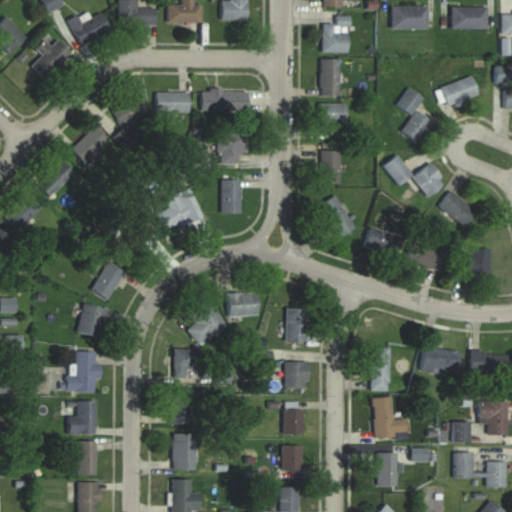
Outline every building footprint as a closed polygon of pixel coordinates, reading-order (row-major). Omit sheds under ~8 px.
[(39,0),(45,11),(58,4),(56,0),(39,0)] [(152,25),(152,8),(135,8),(135,0),(115,0),(116,25),(152,25)] [(165,22),(199,22),(199,4),(191,4),(191,0),(178,0),(178,3),(165,3),(165,22)] [(244,0),(227,0),(228,1),(218,1),(218,20),(245,20),(244,0)] [(339,8),(339,0),(320,0),(320,8),(339,8)] [(389,28),(426,28),(426,7),(389,7),(389,28)] [(485,7),(448,7),(448,28),(485,28),(485,7)] [(511,32),(511,10),(498,10),(498,33),(511,32)] [(67,20),(77,45),(107,31),(99,12),(88,17),(85,12),(67,20)] [(23,37),(3,17),(0,19),(0,46),(7,53),(23,37)] [(319,52),(346,52),(346,17),(333,17),(333,23),(319,23),(319,52)] [(39,55),(27,67),(40,80),(68,52),(55,39),(48,46),(41,39),(32,48),(39,55)] [(317,96),(336,96),(336,58),(317,58),(317,96)] [(511,82),(511,64),(492,65),(492,82),(511,82)] [(476,97),(469,76),(436,87),(443,108),(476,97)] [(511,87),(501,88),(501,107),(511,107),(511,87)] [(394,105),(409,115),(398,132),(415,143),(429,121),(412,110),(420,97),(405,88),(394,105)] [(245,109),(245,90),(198,90),(198,109),(245,109)] [(186,112),(186,92),(153,92),(153,112),(186,112)] [(109,108),(119,125),(144,111),(135,94),(109,108)] [(344,103),(316,103),(316,130),(328,130),(328,122),(344,122),(344,103)] [(94,159),(90,156),(106,140),(92,126),(69,148),(86,167),(94,159)] [(245,153),(245,128),(215,128),(215,163),(237,163),(237,153),(245,153)] [(317,183),(338,183),(338,150),(317,150),(317,183)] [(380,166),(396,185),(409,174),(393,155),(380,166)] [(47,196),(71,172),(58,159),(34,183),(47,196)] [(443,181),(426,163),(409,178),(425,197),(443,181)] [(218,212),(238,212),(238,178),(218,178),(218,212)] [(474,211),(448,190),(436,206),(461,226),(474,211)] [(1,216),(15,230),(39,207),(24,193),(1,216)] [(317,205),(336,237),(353,227),(333,195),(317,205)] [(160,229),(185,220),(179,202),(154,212),(160,229)] [(152,231),(136,214),(108,241),(123,257),(152,231)] [(399,236),(367,226),(362,246),(393,255),(399,236)] [(0,247),(8,237),(0,230),(0,247)] [(438,271),(444,251),(410,242),(404,262),(438,271)] [(462,247),(459,273),(485,276),(489,250),(462,247)] [(89,291),(107,299),(121,268),(104,260),(89,291)] [(254,315),(254,292),(226,292),(226,315),(254,315)] [(14,298),(0,297),(0,311),(13,312),(14,298)] [(187,315),(193,323),(185,329),(197,345),(224,325),(206,301),(187,315)] [(74,332),(98,336),(103,307),(80,303),(74,332)] [(305,307),(283,307),(283,341),(304,341),(305,307)] [(386,347),(368,347),(368,390),(386,390),(386,347)] [(197,348),(171,348),(170,376),(197,376),(197,348)] [(456,348),(420,348),(420,371),(456,371),(456,348)] [(63,391),(91,392),(92,378),(97,379),(98,362),(92,362),(93,351),(73,350),(72,376),(63,376),(63,391)] [(269,350),(254,350),(254,367),(269,367),(269,350)] [(468,352),(467,375),(504,375),(504,353),(468,352)] [(283,362),(283,387),(306,387),(306,362),(283,362)] [(228,383),(228,368),(217,368),(217,383),(228,383)] [(168,423),(188,423),(188,391),(168,391),(168,423)] [(404,437),(404,419),(390,419),(389,397),(370,397),(371,438),(404,437)] [(92,401),(72,401),(72,415),(66,415),(66,434),(92,434),(92,401)] [(504,402),(475,402),(475,420),(485,420),(485,435),(504,435),(504,402)] [(468,443),(468,422),(451,422),(451,443),(468,443)] [(169,470),(193,470),(193,433),(169,433),(169,470)] [(94,441),(75,441),(75,474),(94,474),(94,441)] [(298,470),(298,445),(279,445),(279,470),(298,470)] [(452,477),(470,477),(470,448),(452,448),(452,477)] [(374,485),(394,485),(394,453),(374,453),(374,485)] [(503,487),(503,462),(484,462),(484,487),(503,487)] [(188,479),(168,479),(168,511),(196,511),(196,492),(188,492),(188,479)] [(74,511),(95,511),(96,482),(75,482),(74,511)] [(277,511),(297,511),(297,486),(277,486),(277,511)] [(477,511),(501,511),(488,500),(477,511)] [(391,511),(382,503),(373,511),(391,511)]
